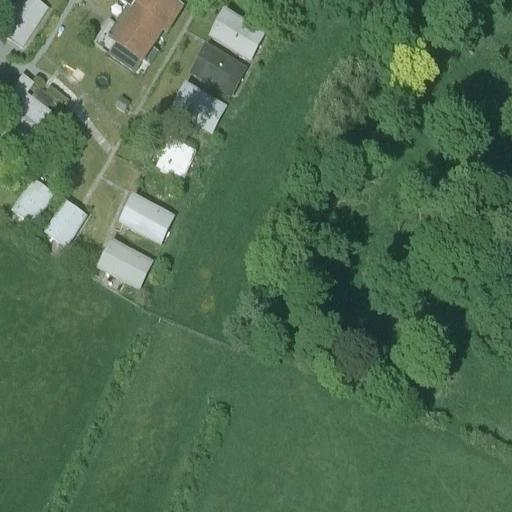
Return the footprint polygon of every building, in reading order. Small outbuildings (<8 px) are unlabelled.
[(17,0),(0,26),(0,37),(21,52),(39,25),(26,16),(35,4),(28,0),(17,0)] [(162,41),(183,8),(178,5),(180,2),(178,0),(164,0),(163,2),(160,0),(123,0),(120,5),(129,11),(138,17),(160,33),(157,37),(162,41)] [(108,23),(92,45),(110,58),(111,57),(118,47),(141,62),(157,37),(160,33),(138,17),(129,11),(120,5),(112,16),(121,22),(116,29),(108,23)] [(221,16),(208,44),(250,66),(264,38),(221,16)] [(245,70),(205,49),(190,77),(230,99),(245,70)] [(33,91),(21,83),(4,107),(12,112),(0,130),(0,147),(3,150),(9,141),(35,159),(47,142),(38,135),(50,118),(26,101),(33,91)] [(185,86),(170,116),(211,138),(226,109),(185,86)] [(192,163),(171,153),(158,181),(179,191),(192,163)] [(32,183),(11,216),(34,231),(55,198),(32,183)] [(132,198),(118,229),(160,250),(175,219),(168,215),(177,197),(150,185),(141,203),(132,198)] [(64,204),(44,237),(66,252),(87,218),(64,204)] [(111,243),(96,274),(139,295),(153,264),(111,243)]
